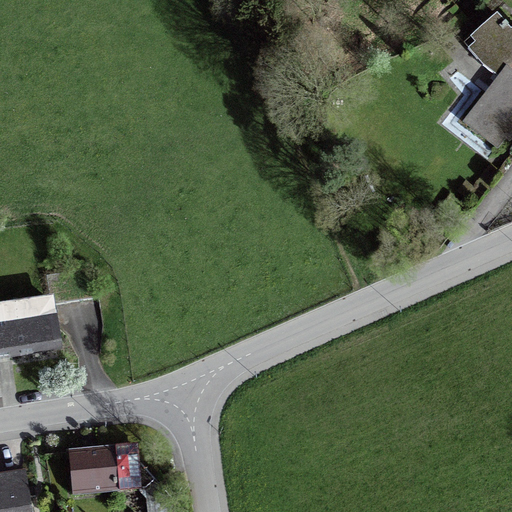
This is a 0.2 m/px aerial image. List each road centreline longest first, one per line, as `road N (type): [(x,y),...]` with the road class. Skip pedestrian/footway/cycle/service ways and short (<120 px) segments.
road 1 (residential): [(189,388),(511,241)]
road 2 (residential): [(0,424),(189,388)]
road 3 (residential): [(189,388),(209,511)]
